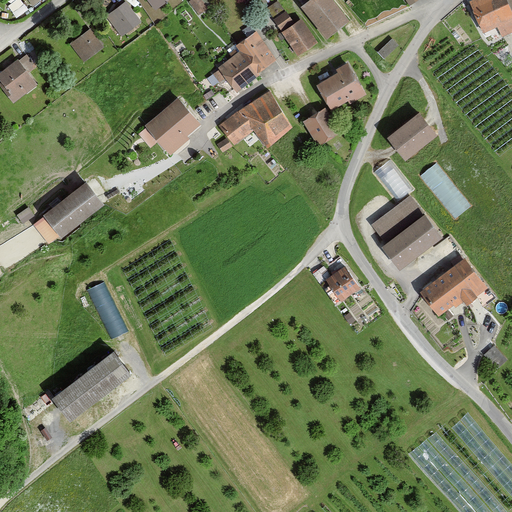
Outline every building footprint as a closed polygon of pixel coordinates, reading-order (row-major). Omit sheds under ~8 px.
[(24,0),(11,0),(8,3),(18,15),(29,6),(24,0)] [(143,21),(128,0),(108,15),(123,35),(143,21)] [(147,0),(156,11),(170,0),(147,0)] [(209,8),(202,0),(191,0),(189,2),(199,16),(209,8)] [(287,12),(278,0),(267,8),(275,20),(287,12)] [(347,21),(330,0),(312,0),(303,7),(327,37),(347,21)] [(511,33),(511,8),(508,0),(476,0),(471,2),(485,34),(499,28),(503,37),(511,33)] [(295,24),(287,12),(275,20),(284,33),(295,24)] [(319,43),(303,19),(295,24),(284,33),(300,56),(319,43)] [(106,45),(92,27),(71,43),(85,61),(106,45)] [(277,61),(257,32),(237,46),(241,52),(219,68),(237,93),(261,76),(259,74),(277,61)] [(400,45),(393,38),(378,52),(385,59),(400,45)] [(498,154),(511,143),(511,85),(477,38),(435,69),(498,154)] [(37,66),(28,54),(21,59),(30,71),(37,66)] [(30,71),(21,59),(0,73),(0,74),(4,81),(1,83),(15,102),(40,84),(30,71)] [(368,95),(349,64),(338,70),(340,74),(319,87),(333,112),(350,102),(352,105),(368,95)] [(294,129),(271,92),(239,111),(221,125),(234,146),(254,132),(267,149),(294,129)] [(205,122),(182,96),(148,124),(173,154),(192,138),(190,135),(205,122)] [(341,134),(326,109),(305,122),(320,147),(341,134)] [(435,135),(419,116),(390,139),(406,159),(435,135)] [(390,157),(377,166),(399,197),(412,188),(390,157)] [(422,171),(457,214),(472,202),(437,159),(422,171)] [(104,200),(87,179),(46,211),(63,233),(104,200)] [(428,216),(412,196),(372,226),(388,247),(428,216)] [(18,215),(23,222),(34,214),(29,207),(18,215)] [(446,240),(428,216),(388,247),(385,249),(403,273),(446,240)] [(487,286),(467,260),(423,294),(441,318),(455,307),(457,309),(487,286)] [(360,285),(347,266),(328,280),(331,284),(325,288),(335,303),(360,285)] [(108,277),(90,285),(112,335),(129,328),(108,277)] [(507,361),(495,347),(485,355),(498,369),(507,361)] [(137,374),(119,350),(58,397),(76,420),(137,374)]
